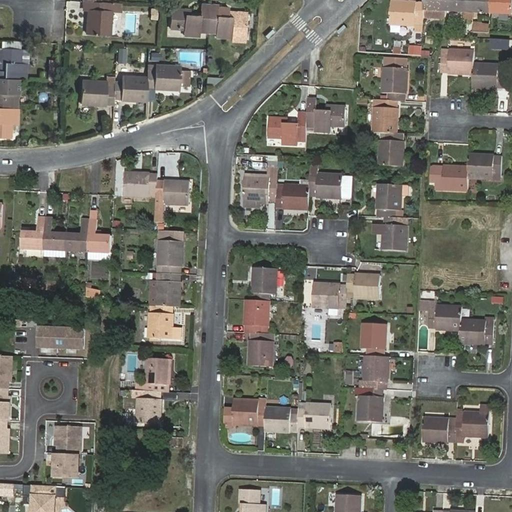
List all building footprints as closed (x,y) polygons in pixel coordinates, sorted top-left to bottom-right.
[(402,1),(391,0),(390,24),(415,26),(415,25),(423,25),(423,17),(424,4),(416,3),(416,2),(407,1),(407,4),(401,4),(402,1)] [(423,0),(424,4),(423,17),(446,18),(446,10),(446,0),(423,0)] [(446,0),(446,10),(468,11),(469,0),(446,0)] [(469,0),(468,11),(490,12),(490,0),(469,0)] [(511,0),(490,0),(490,12),(511,13),(511,0)] [(111,12),(121,12),(121,3),(100,2),(90,2),(89,11),(88,11),(88,20),(91,20),(90,25),(88,25),(87,34),(111,35),(111,12)] [(201,5),(201,15),(190,14),(186,14),(186,9),(171,9),(170,28),(185,28),(184,35),(200,36),(200,32),(209,32),(210,5),(201,5)] [(218,16),(219,6),(210,5),(209,32),(216,33),(216,37),(232,38),(233,31),(247,32),(248,13),(233,12),(233,17),(218,16)] [(475,23),(474,32),(489,33),(490,24),(475,23)] [(21,49),(0,47),(0,62),(1,62),(1,70),(0,70),(0,77),(20,79),(26,79),(27,63),(21,63),(21,49)] [(441,72),(449,72),(449,73),(458,74),(458,71),(464,71),(463,74),(474,75),(475,64),(475,51),(443,49),(441,72)] [(405,79),(407,79),(408,58),(384,57),(383,93),(389,93),(389,100),(397,101),(405,101),(406,94),(407,94),(407,84),(404,84),(405,79)] [(49,59),(49,78),(58,78),(58,59),(49,59)] [(489,93),(498,93),(498,92),(506,93),(507,65),(475,64),(474,75),(473,92),(483,93),(484,90),(489,90),(489,93)] [(148,87),(155,87),(155,89),(164,89),(164,86),(170,87),(170,89),(180,90),(180,86),(181,70),(181,67),(149,65),(148,78),(148,87)] [(190,71),(181,70),(180,86),(189,87),(190,71)] [(97,106),(106,107),(106,105),(114,106),(114,98),(115,77),(107,76),(107,80),(82,79),(81,106),(92,106),(92,103),(97,104),(97,106)] [(147,101),(148,87),(148,78),(115,76),(115,77),(114,98),(122,98),(122,100),(131,100),(131,97),(137,98),(136,100),(147,101)] [(0,107),(12,108),(18,109),(20,79),(0,77),(0,107)] [(316,99),(309,99),(308,114),(307,127),(315,127),(315,131),(331,132),(332,125),(346,126),(346,107),(332,106),(332,111),(316,110),(316,99)] [(398,118),(398,108),(397,108),(397,101),(389,100),(375,100),(374,133),(381,133),(397,134),(397,123),(395,123),(395,117),(398,118)] [(0,107),(0,137),(11,138),(11,124),(17,124),(18,109),(12,108),(0,107)] [(307,142),(307,127),(308,114),(300,113),(300,123),(283,123),(283,118),(269,118),(268,137),(282,138),(282,144),(299,145),(299,142),(307,142)] [(397,134),(381,133),(380,166),(403,167),(404,156),(401,156),(401,150),(404,151),(404,141),(403,141),(404,134),(397,134)] [(495,155),(486,155),(486,157),(480,157),(480,154),(470,154),(469,167),(469,178),(502,179),(503,156),(495,156),(495,155)] [(260,202),(269,203),(269,202),(277,202),(278,190),(279,161),(268,161),(268,168),(271,168),(270,179),(245,178),(244,202),(255,202),(255,199),(260,200),(260,202)] [(310,197),(318,197),(317,198),(327,199),(327,196),(332,196),(332,199),(343,200),(343,199),(343,187),(344,174),(344,173),(319,172),(319,167),(312,166),(311,180),(311,186),(310,197)] [(453,166),(444,166),(444,167),(437,166),(432,168),(431,183),(436,184),(444,184),(444,190),(468,191),(469,178),(469,167),(459,166),(459,169),(453,169),(453,166)] [(136,174),(126,173),(124,196),(157,197),(158,182),(158,176),(151,175),(151,174),(142,174),(142,177),(136,176),(136,174)] [(353,175),(344,174),(343,187),(343,199),(352,199),(353,175)] [(174,181),(165,181),(165,182),(158,182),(157,197),(164,198),(164,204),(190,205),(191,182),(180,182),(180,184),(174,184),(174,181)] [(277,207),(284,207),(284,208),(293,209),(293,206),(299,206),(299,209),(309,209),(310,197),(311,186),(302,185),(285,184),(285,190),(278,190),(277,202),(277,207)] [(401,211),(402,185),(379,184),(378,195),(381,195),(381,200),(378,200),(378,210),(379,210),(378,217),(386,217),(402,218),(402,211),(401,211)] [(255,202),(244,202),(244,208),(260,208),(260,202),(260,200),(255,199),(255,202)] [(386,217),(385,225),(384,225),(373,224),(373,234),(387,234),(386,240),(384,240),(383,250),(407,251),(408,226),(402,226),(402,218),(386,217)] [(46,218),(39,218),(38,228),(38,233),(23,232),(23,248),(45,250),(46,218)] [(46,218),(45,250),(45,256),(67,257),(67,251),(68,234),(53,233),(54,218),(46,218)] [(68,234),(67,251),(89,252),(91,220),(83,220),(82,235),(68,234)] [(91,220),(89,252),(89,259),(111,260),(112,236),(97,236),(98,220),(91,220)] [(161,230),(160,241),(183,242),(184,232),(161,230)] [(181,274),(181,267),(182,267),(183,258),(180,258),(180,252),(183,252),(183,242),(160,241),(159,273),(181,274)] [(253,284),(253,293),(254,293),(253,301),(271,301),(271,294),(277,294),(278,269),(254,268),(254,278),(256,278),(256,284),(253,284)] [(181,291),(181,282),(181,274),(159,273),(159,280),(157,306),(173,307),(180,307),(181,296),(178,296),(178,291),(181,291)] [(365,274),(356,274),(356,275),(348,274),(348,285),(348,297),(380,298),(381,275),(371,274),(371,277),(365,277),(365,274)] [(37,281),(27,279),(26,287),(35,288),(37,281)] [(57,283),(43,282),(43,290),(57,292),(57,283)] [(348,285),(341,285),(341,284),(331,284),(331,287),(326,286),(326,284),(315,283),(314,307),(347,309),(348,297),(348,285)] [(97,299),(98,289),(88,288),(87,297),(97,299)] [(246,316),(245,326),(246,326),(246,333),(252,333),(269,334),(271,301),(253,301),(247,300),(246,311),(249,311),(249,316),(246,316)] [(429,328),(436,329),(436,330),(446,330),(446,327),(451,328),(451,330),(462,331),(462,319),(463,307),(438,306),(430,305),(429,328)] [(182,340),(182,329),(171,329),(171,323),(174,323),(174,314),(173,314),(173,307),(157,306),(157,313),(152,313),(151,338),(182,340)] [(477,344),(486,344),(486,343),(494,344),(495,319),(487,318),(487,321),(462,319),(462,331),(461,343),(471,343),(472,341),(477,341),(477,344)] [(368,356),(385,357),(385,350),(386,350),(387,340),(384,340),(384,335),(387,335),(388,324),(364,323),(363,348),(369,349),(368,356)] [(40,327),(39,347),(85,349),(86,329),(40,327)] [(252,333),(251,341),(250,341),(250,350),(253,350),(252,356),(250,355),(249,366),(273,367),(274,342),(269,342),(269,334),(252,333)] [(334,342),(333,352),(343,353),(344,343),(334,342)] [(13,356),(0,355),(0,453),(9,454),(10,429),(8,429),(8,421),(10,421),(11,396),(9,396),(9,381),(12,381),(13,356)] [(359,388),(383,390),(387,390),(387,382),(388,382),(389,373),(386,373),(386,368),(389,368),(390,357),(385,357),(368,356),(361,356),(359,388)] [(169,392),(169,385),(170,385),(171,376),(168,376),(168,370),(171,370),(172,359),(148,358),(147,384),(142,384),(142,391),(161,392),(169,392)] [(383,406),(384,397),(383,397),(383,390),(359,388),(358,388),(358,396),(360,396),(359,421),(382,422),(383,412),(380,412),(381,406),(383,406)] [(162,409),(162,399),(161,399),(161,392),(142,391),(139,391),(138,398),(137,424),(161,425),(161,414),(159,414),(159,408),(162,409)] [(249,425),(258,426),(258,425),(266,425),(267,408),(267,399),(259,399),(259,402),(234,400),(234,409),(233,425),(244,425),(244,422),(249,423),(249,425)] [(299,426),(306,427),(306,428),(315,428),(315,425),(321,426),(321,428),(331,429),(332,405),(307,404),(307,410),(299,410),(299,415),(299,426)] [(282,432),(291,433),(291,432),(298,432),(299,426),(299,415),(292,415),(292,409),(267,408),(266,425),(266,431),(276,432),(276,429),(282,430),(282,432)] [(234,409),(226,409),(226,424),(233,425),(234,409)] [(456,442),(464,443),(464,436),(473,437),(473,434),(479,434),(479,437),(489,437),(490,414),(458,412),(457,426),(456,442)] [(439,442),(449,443),(449,442),(456,442),(457,426),(449,425),(450,419),(425,418),(423,442),(434,442),(434,439),(440,440),(439,442)] [(82,427),(56,426),(55,445),(58,446),(57,461),(55,461),(54,476),(79,477),(80,454),(81,454),(82,427)] [(275,440),(276,433),(267,432),(266,439),(275,440)] [(12,484),(0,483),(0,493),(11,493),(12,484)] [(266,511),(267,505),(260,505),(261,490),(241,489),(240,503),(244,503),(243,511),(266,511)] [(28,495),(28,503),(33,504),(32,511),(55,511),(56,497),(28,495)] [(338,495),(337,511),(360,511),(358,511),(358,506),(361,506),(361,496),(338,495)]
